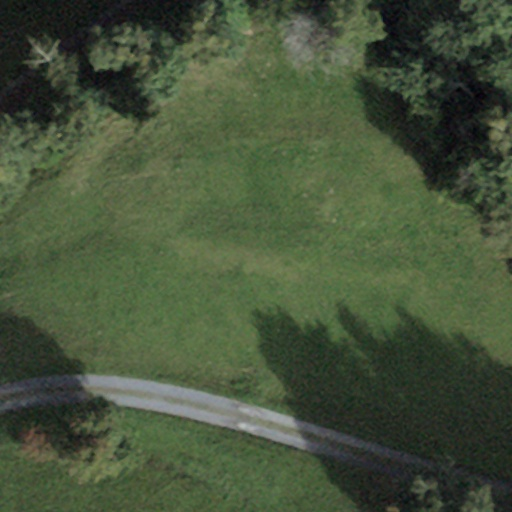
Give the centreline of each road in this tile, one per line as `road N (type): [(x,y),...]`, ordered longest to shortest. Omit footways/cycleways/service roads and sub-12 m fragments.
road 1 (track): [(511,480),(332,439),(173,388),(102,382),(0,398)]
road 2 (track): [(0,99),(107,0)]
